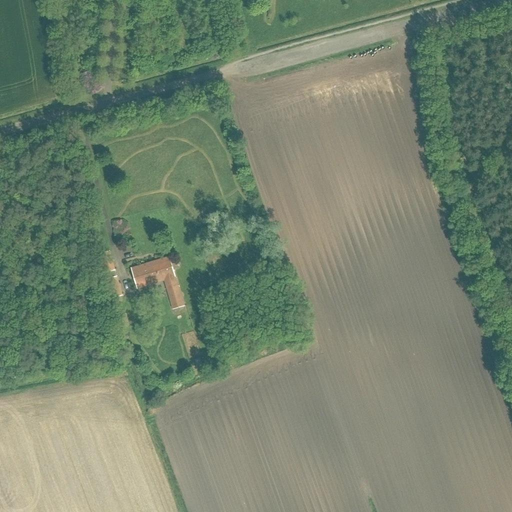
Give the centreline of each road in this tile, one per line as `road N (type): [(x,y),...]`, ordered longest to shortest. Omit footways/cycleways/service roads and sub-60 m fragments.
road 1 (track): [(237,69),(502,0)]
road 2 (unclassified): [(0,131),(237,69)]
